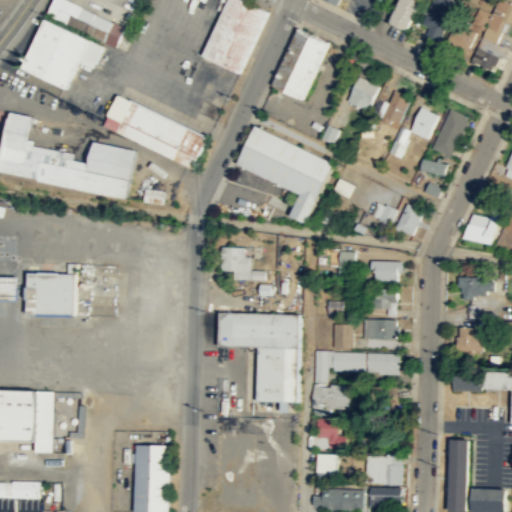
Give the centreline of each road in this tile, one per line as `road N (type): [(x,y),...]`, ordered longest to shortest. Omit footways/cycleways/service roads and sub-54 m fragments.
road 1 (residential): [(503,105),(430,251),(421,511)]
road 2 (residential): [(195,223),(187,511)]
road 3 (residential): [(503,105),(290,2)]
road 4 (residential): [(290,2),(197,212)]
